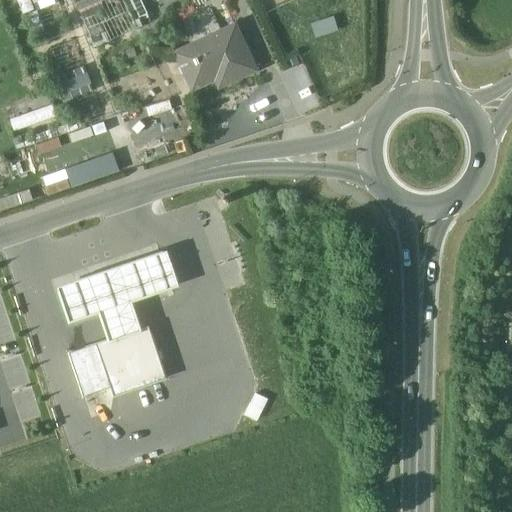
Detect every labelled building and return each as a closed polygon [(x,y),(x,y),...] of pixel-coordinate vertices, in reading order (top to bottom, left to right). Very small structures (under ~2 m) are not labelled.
[(18,0),(23,11),(34,7),(31,0),(18,0)] [(235,24),(176,52),(193,88),(216,78),(219,86),(256,69),(235,24)] [(113,154),(67,165),(71,184),(117,173),(113,154)] [(168,248),(57,282),(62,300),(67,317),(97,307),(106,338),(140,328),(130,297),(178,282),(173,265),(168,248)] [(164,378),(147,325),(140,328),(106,338),(98,340),(111,383),(114,393),(164,378)] [(98,340),(68,350),(81,392),(111,383),(98,340)] [(267,398),(255,393),(245,415),(256,420),(267,398)]
